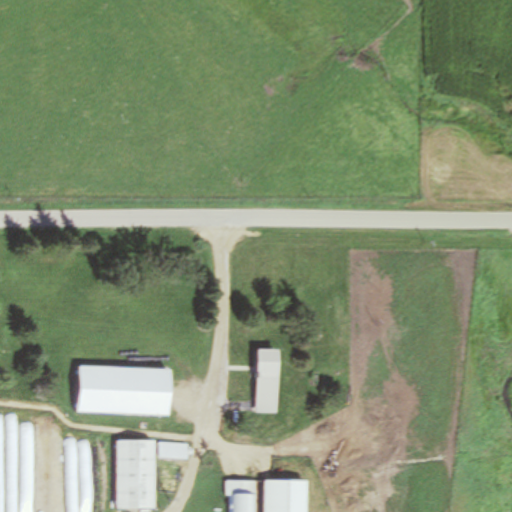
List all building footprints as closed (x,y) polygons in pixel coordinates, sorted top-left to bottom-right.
[(257,412),(277,412),(277,349),(257,349),(257,412)] [(168,415),(170,369),(79,366),(78,412),(168,415)] [(154,440),(117,440),(117,508),(154,508),(154,440)] [(0,511),(23,511),(23,499),(8,500),(6,475),(1,476),(0,461),(0,511)] [(253,511),(254,480),(227,479),(226,511),(253,511)] [(263,479),(263,511),(306,511),(307,480),(263,479)] [(39,511),(53,511),(53,501),(39,502),(39,511)]
